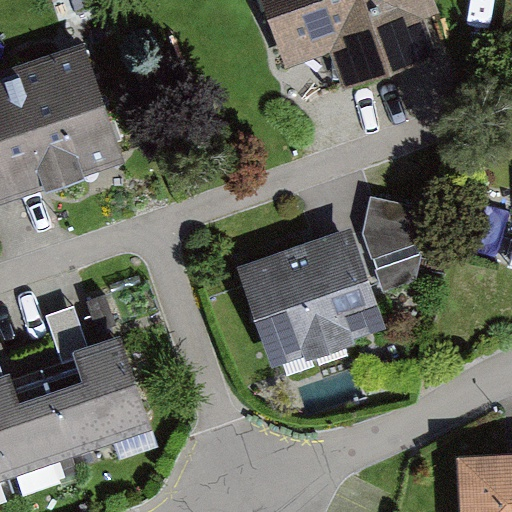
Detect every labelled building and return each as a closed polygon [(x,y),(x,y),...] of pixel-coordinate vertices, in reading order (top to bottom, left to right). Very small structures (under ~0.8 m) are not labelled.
[(436,0),(262,0),(287,72),(333,56),(345,92),(437,60),(424,22),(442,16),(436,0)] [(86,46),(0,75),(0,143),(20,202),(127,165),(86,46)] [(0,143),(0,208),(20,202),(0,143)] [(433,212),(372,197),(364,236),(373,261),(427,242),(433,212)] [(353,229),(239,269),(275,371),(389,331),(353,229)] [(424,255),(377,272),(384,294),(419,282),(424,255)] [(0,483),(153,430),(120,338),(74,354),(80,370),(16,392),(10,375),(0,378),(0,483)] [(511,511),(511,457),(458,461),(461,511),(511,511)]
